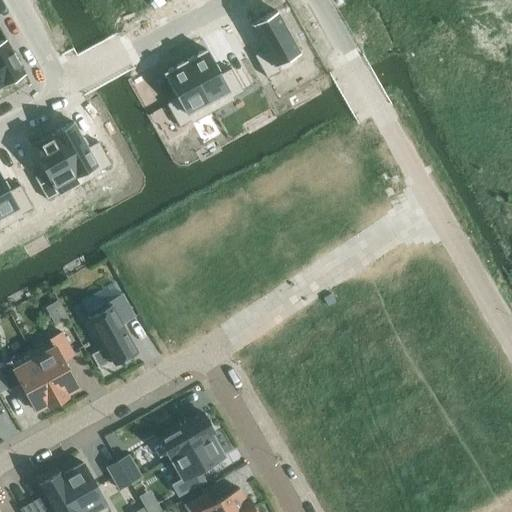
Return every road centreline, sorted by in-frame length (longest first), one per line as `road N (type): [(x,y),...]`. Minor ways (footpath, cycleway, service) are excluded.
road 1 (residential): [(435,207),(207,352)]
road 2 (residential): [(435,207),(348,57),(299,0)]
road 3 (residential): [(207,352),(0,469)]
road 4 (residential): [(251,0),(129,54),(59,96)]
road 5 (residential): [(297,511),(207,352)]
road 6 (residential): [(511,340),(435,207)]
